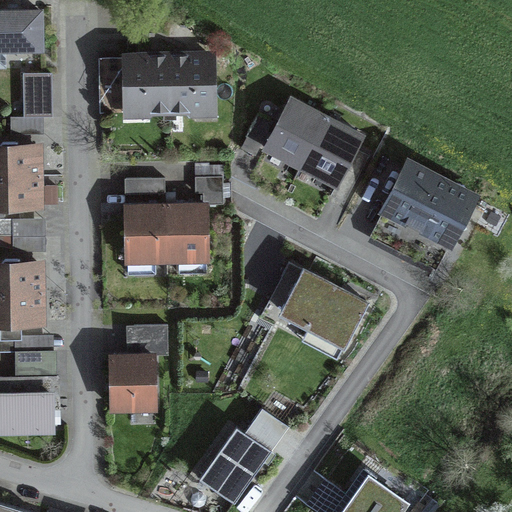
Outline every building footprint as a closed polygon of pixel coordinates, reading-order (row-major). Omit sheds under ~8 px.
[(40,10),(0,11),(0,48),(41,47),(40,10)] [(169,56),(170,109),(186,108),(190,112),(198,104),(212,104),(211,55),(169,56)] [(150,113),(154,109),(170,109),(169,56),(127,57),(128,105),(142,105),(150,113)] [(60,79),(31,79),(31,121),(41,121),(60,121),(60,79)] [(291,98),(265,146),(301,165),(327,116),(291,98)] [(301,165),(336,184),(362,135),(327,116),(301,165)] [(41,136),(41,121),(31,121),(10,121),(10,135),(41,136)] [(0,175),(38,175),(38,146),(18,147),(17,142),(3,142),(0,144),(0,175)] [(408,161),(384,208),(417,225),(403,252),(436,269),(475,196),(408,161)] [(39,203),(38,175),(0,175),(0,205),(4,209),(19,209),(19,204),(39,203)] [(207,258),(206,203),(166,204),(167,259),(207,258)] [(167,259),(166,204),(126,204),(127,259),(167,259)] [(43,222),(13,222),(13,237),(43,238),(43,222)] [(43,238),(13,237),(13,253),(43,253),(43,238)] [(0,264),(0,292),(40,292),(40,263),(20,264),(20,259),(5,259),(0,264)] [(367,302),(302,268),(281,309),(345,343),(367,302)] [(0,346),(16,346),(16,336),(21,335),(21,321),(41,320),(40,292),(0,292),(0,346)] [(55,351),(16,351),(16,375),(43,374),(56,374),(55,351)] [(112,407),(155,406),(154,354),(111,355),(112,407)] [(42,393),(42,376),(0,376),(0,426),(53,425),(52,393),(42,393)] [(244,431),(236,425),(199,477),(234,502),(289,425),(262,406),(244,431)] [(396,511),(405,501),(370,476),(344,511),(396,511)] [(35,511),(0,501),(0,511),(35,511)]
